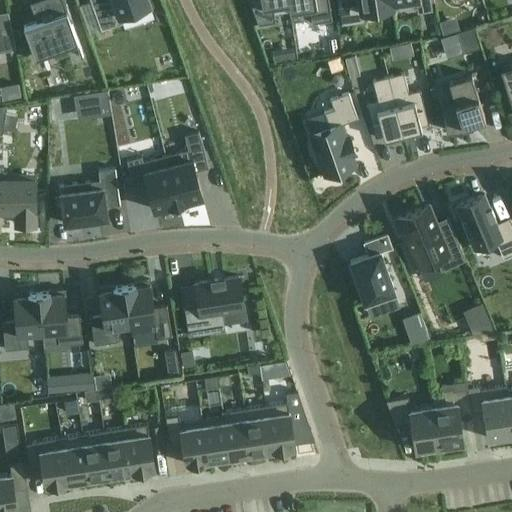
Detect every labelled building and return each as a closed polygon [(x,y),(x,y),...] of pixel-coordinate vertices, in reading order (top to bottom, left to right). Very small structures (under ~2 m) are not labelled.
[(34,58),(78,42),(62,0),(36,0),(29,2),(36,21),(23,26),(34,58)] [(93,0),(92,1),(101,29),(122,22),(119,15),(149,4),(147,0),(93,0)] [(272,6),(289,4),(287,0),(249,0),(258,25),(275,22),(272,6)] [(287,0),(289,4),(290,12),(309,9),(312,23),(331,20),(328,0),(287,0)] [(362,11),(392,6),(391,0),(338,0),(342,23),(363,20),(362,11)] [(416,0),(418,12),(431,9),(429,0),(391,0),(392,6),(393,6),(392,3),(410,0),(416,0)] [(497,9),(486,12),(489,22),(500,18),(497,9)] [(475,16),(477,25),(489,22),(486,12),(475,16)] [(455,17),(439,22),(443,35),(459,29),(455,17)] [(0,52),(15,49),(10,26),(0,27),(0,52)] [(463,53),(480,47),(474,26),(457,32),(463,53)] [(410,42),(400,44),(403,57),(413,54),(410,42)] [(280,48),(271,49),(273,62),(282,61),(280,48)] [(354,55),(345,58),(349,77),(359,74),(354,55)] [(511,64),(500,68),(511,107),(511,64)] [(471,74),(448,81),(455,102),(443,105),(443,104),(442,104),(446,130),(472,126),(471,121),(484,117),(471,74)] [(404,77),(389,81),(404,140),(423,135),(422,130),(429,128),(420,94),(409,97),(404,77)] [(378,105),(367,108),(376,142),(383,140),(384,145),(404,140),(389,81),(373,85),(378,105)] [(79,116),(110,111),(107,90),(76,95),(79,116)] [(328,127),(310,133),(325,176),(355,165),(350,151),(354,150),(349,135),(345,137),(340,124),(357,118),(348,92),(329,98),(333,108),(323,112),(328,127)] [(188,148),(165,154),(178,205),(188,203),(188,201),(202,197),(195,170),(208,167),(202,141),(198,131),(184,135),(188,148)] [(141,156),(126,160),(133,187),(147,183),(154,210),(168,206),(169,208),(178,205),(165,154),(142,161),(141,156)] [(0,166),(0,208),(14,208),(14,223),(36,223),(36,209),(36,179),(2,178),(2,167),(0,166)] [(85,189),(60,192),(64,223),(107,218),(105,206),(119,204),(115,170),(83,175),(85,189)] [(484,193),(456,205),(473,247),(495,238),(503,257),(511,253),(511,221),(509,217),(496,223),(484,193)] [(441,269),(465,259),(447,217),(436,222),(428,204),(396,218),(417,267),(437,259),(441,269)] [(350,260),(364,302),(394,291),(380,251),(391,247),(387,234),(364,242),(368,254),(350,260)] [(75,263),(80,297),(90,296),(85,261),(75,263)] [(225,330),(222,313),(244,310),(239,276),(223,278),(211,280),(194,283),(198,306),(184,308),(188,336),(225,330)] [(133,284),(124,286),(130,324),(131,330),(154,326),(156,338),(171,336),(166,305),(153,307),(150,289),(151,289),(151,287),(150,279),(133,282),(133,284)] [(130,324),(124,286),(115,287),(114,284),(113,285),(98,287),(99,296),(98,296),(99,297),(100,297),(103,315),(89,317),(94,344),(117,340),(115,327),(130,324)] [(39,293),(42,332),(57,331),(58,345),(82,343),(79,315),(66,316),(64,298),(66,298),(66,296),(65,297),(65,288),(49,290),(49,289),(48,289),(48,292),(39,293)] [(27,333),(42,332),(39,293),(29,294),(29,291),(27,291),(27,292),(12,293),(13,301),(12,301),(13,302),(14,302),(15,321),(2,322),(4,349),(28,347),(27,333)] [(487,315),(469,323),(473,334),(494,330),(487,315)] [(425,325),(416,328),(420,340),(429,337),(425,325)] [(176,349),(164,351),(168,374),(179,373),(176,349)] [(193,349),(181,351),(183,365),(195,363),(193,349)] [(273,363),(259,365),(261,378),(269,377),(274,370),(273,363)] [(259,364),(247,365),(248,373),(260,371),(259,364)] [(218,386),(230,384),(229,374),(217,376),(218,386)] [(71,392),(84,391),(84,390),(94,389),(93,375),(70,377),(71,392)] [(217,376),(204,378),(206,388),(218,386),(217,376)] [(57,378),(47,379),(48,394),(64,392),(63,382),(57,378)] [(480,385),(467,387),(471,412),(484,410),(488,439),(511,435),(504,384),(481,388),(480,385)] [(98,398),(120,395),(118,385),(97,388),(98,398)] [(443,399),(432,400),(439,446),(463,442),(458,414),(471,412),(467,387),(454,389),(454,387),(441,389),(443,399)] [(97,388),(84,390),(84,391),(86,402),(99,399),(98,398),(97,388)] [(439,446),(432,400),(431,401),(432,405),(410,409),(408,396),(385,400),(394,424),(411,421),(416,450),(439,446)] [(144,413),(155,411),(153,397),(141,399),(144,413)] [(76,398),(63,400),(65,412),(78,410),(76,398)] [(287,401),(265,405),(272,450),(294,447),(287,401)] [(13,402),(0,404),(0,419),(15,417),(13,402)] [(265,405),(244,408),(251,454),(272,450),(265,405)] [(244,408),(222,411),(229,457),(251,454),(244,408)] [(222,416),(202,419),(208,460),(229,457),(222,411),(221,411),(222,416)] [(169,446),(182,444),(186,464),(208,460),(202,419),(179,423),(178,414),(165,416),(169,446)] [(16,423),(2,425),(5,445),(19,442),(16,423)] [(147,423),(125,426),(132,472),(154,469),(151,451),(163,449),(160,425),(148,427),(147,423)] [(125,426),(103,430),(110,475),(132,472),(125,426)] [(103,430),(82,433),(89,479),(110,475),(103,430)] [(82,433),(60,436),(68,482),(89,479),(82,433)] [(68,482),(60,436),(38,440),(38,441),(25,443),(29,468),(42,466),(45,485),(68,482)] [(10,473),(0,474),(0,511),(16,509),(13,489),(26,487),(23,462),(9,464),(10,473)]
